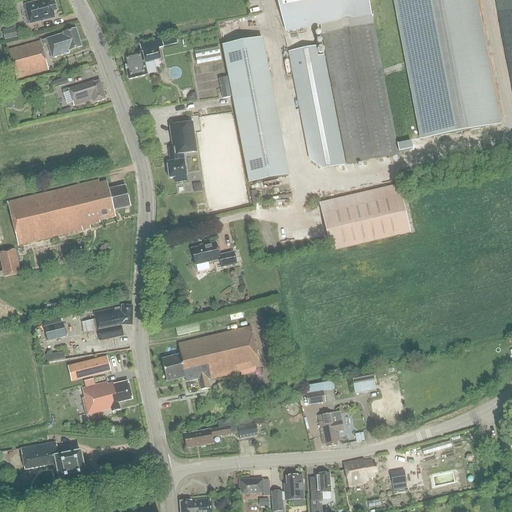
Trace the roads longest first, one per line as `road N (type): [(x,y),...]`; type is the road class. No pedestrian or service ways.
road 1 (tertiary): [(166,473),(140,345),(144,174),(76,0)]
road 2 (tertiary): [(166,473),(338,456),(408,440),(511,393)]
road 3 (residential): [(0,509),(166,473)]
